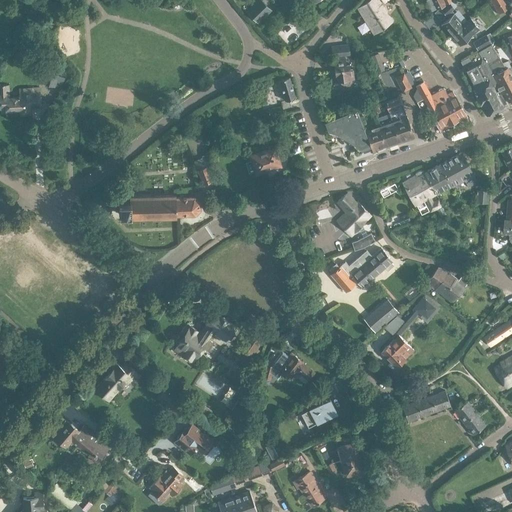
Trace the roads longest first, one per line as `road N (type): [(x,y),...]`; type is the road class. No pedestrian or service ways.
road 1 (residential): [(405,486),(366,373),(308,306),(292,244),(265,206)]
road 2 (residential): [(42,199),(97,175),(237,74),(247,41)]
road 3 (secondary): [(0,450),(147,282)]
road 4 (residential): [(356,175),(388,242),(506,284)]
road 5 (residential): [(506,284),(489,255),(494,179),(486,130)]
road 6 (residential): [(486,130),(401,0)]
road 7 (secondary): [(147,282),(217,226),(265,206)]
road 8 (secondary): [(356,175),(486,130)]
road 9 (residential): [(147,282),(42,199)]
road 10 (residential): [(331,183),(299,59)]
